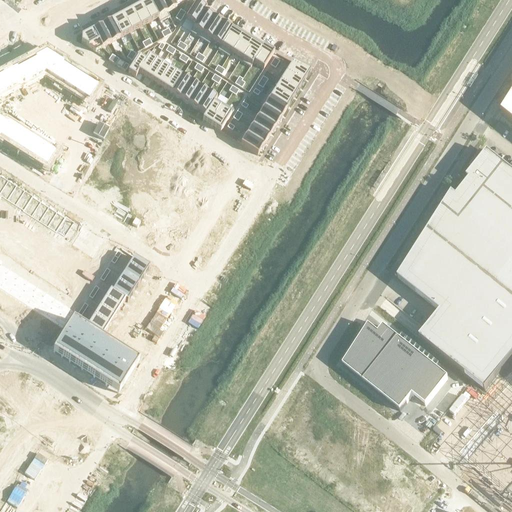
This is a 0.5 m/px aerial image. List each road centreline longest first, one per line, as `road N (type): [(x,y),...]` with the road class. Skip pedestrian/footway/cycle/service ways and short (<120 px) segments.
road 1 (unclassified): [(484,511),(327,381),(319,362),(511,52)]
road 2 (residential): [(228,0),(329,60),(336,73),(271,177)]
road 3 (unknown): [(225,149),(248,93),(159,40),(92,63)]
road 4 (residential): [(246,162),(53,38)]
road 5 (residential): [(0,160),(176,273)]
road 6 (tertiary): [(272,511),(122,417)]
road 7 (tertiary): [(115,428),(245,511)]
road 8 (residential): [(246,162),(176,273)]
road 9 (residential): [(271,177),(201,288)]
